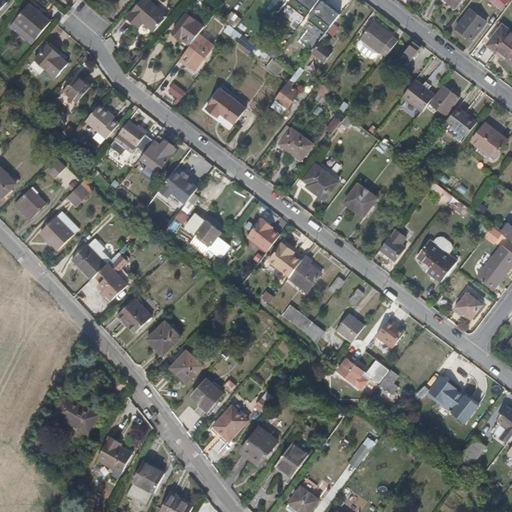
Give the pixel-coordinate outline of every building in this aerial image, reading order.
[(141,19),(144,22),(155,32),(169,16),(150,0),(143,0),(128,18),(135,25),(141,19)] [(445,0),(457,8),(463,0),(445,0)] [(491,0),(502,10),(510,0),(491,0)] [(30,4),(15,21),(36,39),(51,21),(30,4)] [(471,10),(457,29),(473,40),(487,21),(471,10)] [(233,12),(225,22),(230,26),(235,29),(242,19),(233,12)] [(200,34),(206,27),(188,13),(173,31),(191,46),(200,34)] [(139,28),(144,22),(141,19),(135,25),(139,28)] [(381,53),(394,36),(375,21),(362,39),(381,53)] [(230,36),(235,29),(230,26),(225,32),(230,36)] [(511,32),(504,26),(489,45),(500,53),(501,51),(511,59),(511,32)] [(243,35),(235,29),(230,36),(238,41),(243,35)] [(191,46),(182,58),(197,70),(215,45),(200,34),(191,46)] [(386,58),(400,40),(394,36),(381,53),(386,58)] [(419,45),(420,43),(416,40),(403,55),(409,60),(412,61),(422,48),(419,45)] [(320,43),(313,53),(324,62),(332,52),(320,43)] [(49,44),(34,59),(56,79),(69,63),(62,57),(63,56),(49,44)] [(403,69),(409,60),(403,55),(397,64),(403,69)] [(304,70),(301,67),(295,75),(291,80),(294,83),(304,70)] [(90,89),(76,78),(65,92),(78,104),(90,89)] [(278,99),(272,106),(282,114),(288,107),(299,93),(292,87),(294,83),(291,80),(277,99),(278,99)] [(430,103),(436,95),(416,80),(403,97),(423,112),(430,103)] [(320,83),(314,90),(318,93),(324,98),(330,91),(320,83)] [(460,98),(444,85),(436,95),(430,103),(447,116),(460,98)] [(169,95),(179,103),(184,96),(174,88),(169,95)] [(217,116),(220,112),(236,123),(246,109),(222,90),(208,109),(217,116)] [(324,98),(318,93),(315,98),(322,104),(326,99),(324,98)] [(110,112),(101,104),(87,121),(107,138),(120,123),(115,119),(109,115),(110,112)] [(459,106),(448,120),(468,136),(479,121),(459,106)] [(354,120),(348,116),(343,122),(349,126),(354,120)] [(326,129),(333,135),(342,123),(336,118),(326,129)] [(147,134),(130,121),(120,134),(137,148),(138,146),(146,136),(147,134)] [(487,124),(473,142),(494,158),(508,140),(487,124)] [(314,144),(294,129),(282,144),(302,160),(314,144)] [(176,149),(160,135),(141,159),(158,172),(176,149)] [(149,139),(146,136),(138,146),(142,149),(149,139)] [(381,141),(376,148),(384,154),(389,147),(381,141)] [(66,167),(58,160),(47,171),(56,179),(66,167)] [(306,180),(310,184),(315,187),(313,190),(325,199),(339,182),(317,166),(306,180)] [(0,168),(0,193),(3,197),(16,184),(0,168)] [(181,173),(177,170),(169,180),(159,192),(168,198),(172,192),(186,203),(199,186),(187,177),(189,175),(183,170),(181,173)] [(454,170),(443,182),(449,187),(459,175),(454,170)] [(125,179),(120,186),(145,202),(149,195),(125,179)] [(439,185),(433,181),(431,185),(436,189),(439,185)] [(91,194),(81,185),(67,198),(77,207),(91,194)] [(358,206),(367,213),(378,198),(359,185),(346,203),(356,210),(358,206)] [(440,187),(437,191),(440,194),(439,195),(448,201),(451,196),(440,187)] [(31,190),(18,202),(33,218),(47,205),(31,190)] [(476,210),(483,215),(488,208),(481,203),(476,210)] [(364,217),(367,213),(358,206),(356,210),(364,217)] [(190,217),(181,210),(171,224),(179,230),(190,217)] [(196,213),(186,226),(196,235),(197,234),(211,245),(209,248),(221,258),(230,247),(218,237),(221,233),(218,231),(218,230),(205,220),(196,213)] [(58,217),(41,233),(58,251),(75,234),(58,217)] [(268,252),(281,235),(269,227),(270,224),(261,218),(247,236),(268,252)] [(482,224),(476,231),(481,235),(487,228),(482,224)] [(484,237),(495,244),(503,233),(492,226),(484,237)] [(397,229),(381,250),(396,261),(407,247),(403,244),(407,238),(397,229)] [(112,260),(112,259),(104,252),(105,247),(99,240),(95,241),(90,246),(89,245),(74,260),(92,280),(100,272),(112,260)] [(418,257),(431,267),(428,272),(442,282),(458,261),(431,240),(418,257)] [(291,276),(302,261),(293,255),(295,252),(283,242),(270,260),(291,276)] [(506,268),(509,270),(511,266),(511,252),(502,245),(477,278),(491,288),(506,268)] [(112,301),(129,286),(122,278),(117,273),(129,262),(120,252),(112,259),(112,260),(100,272),(107,279),(98,287),(112,301)] [(313,260),(307,255),(302,261),(291,276),(290,278),(307,292),(321,274),(310,265),(313,260)] [(491,288),(494,291),(509,270),(506,268),(491,288)] [(122,278),(129,286),(132,283),(125,276),(122,278)] [(335,295),(345,281),(339,277),(329,290),(335,295)] [(365,293),(359,289),(350,301),(355,305),(365,293)] [(468,293),(457,307),(471,318),(473,320),(484,305),(468,293)] [(124,323),(135,334),(153,317),(136,299),(116,318),(122,325),(124,323)] [(294,323),(306,333),(314,323),(291,305),(283,316),(293,324),(294,323)] [(471,318),(457,307),(455,310),(469,321),(471,318)] [(353,343),(366,326),(350,314),(337,331),(353,343)] [(406,331),(390,319),(377,337),(393,349),(406,331)] [(166,322),(147,340),(164,357),(183,338),(166,322)] [(133,336),(135,334),(124,323),(122,325),(133,336)] [(314,323),(306,333),(312,338),(317,344),(326,333),(314,323)] [(188,351),(171,369),(188,384),(205,367),(188,351)] [(348,359),(338,372),(350,381),(361,390),(372,376),(348,359)] [(399,376),(391,370),(380,384),(393,395),(399,387),(394,383),(399,376)] [(350,381),(338,372),(335,375),(347,385),(350,381)] [(442,378),(431,392),(435,395),(433,398),(432,398),(438,403),(439,403),(441,400),(446,403),(447,402),(455,409),(465,397),(456,391),(457,389),(442,378)] [(224,394),(208,379),(193,397),(209,411),(224,394)] [(414,392),(416,387),(403,382),(401,387),(414,392)] [(66,397),(57,414),(89,433),(99,416),(66,397)] [(257,407),(263,412),(270,403),(264,398),(257,407)] [(452,413),(455,409),(447,402),(446,403),(441,400),(439,403),(452,413)] [(249,420),(234,406),(215,426),(230,441),(249,420)] [(511,438),(511,409),(508,407),(498,420),(508,429),(501,439),(508,444),(511,438)] [(312,415),(302,429),(307,433),(317,419),(312,415)] [(278,441),(261,429),(243,453),(261,465),(278,441)] [(37,436),(29,451),(35,457),(44,441),(37,436)] [(350,463),(358,469),(376,442),(368,436),(350,463)] [(299,438),(278,467),(292,477),(309,454),(305,451),(309,446),(299,438)] [(487,447),(476,438),(461,458),(472,467),(487,447)] [(122,445),(110,439),(99,460),(122,473),(133,455),(121,448),(122,445)] [(133,482),(135,483),(129,495),(147,505),(153,493),(155,494),(166,474),(144,462),(133,482)] [(442,468),(437,462),(433,465),(438,471),(442,468)] [(465,485),(461,489),(466,494),(470,490),(465,485)] [(302,487),(291,503),(301,511),(311,511),(320,500),(302,487)] [(172,492),(161,511),(190,511),(194,507),(178,499),(179,496),(172,492)]
